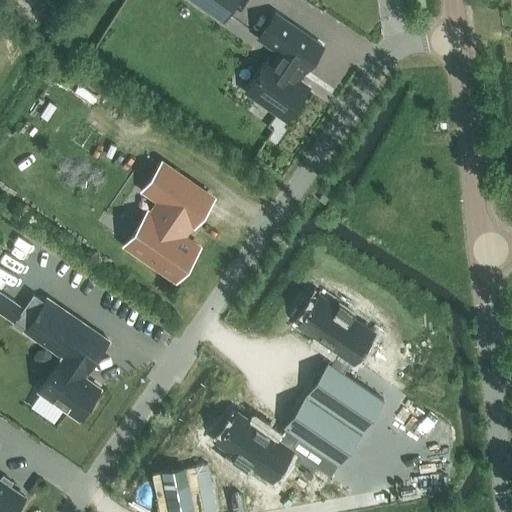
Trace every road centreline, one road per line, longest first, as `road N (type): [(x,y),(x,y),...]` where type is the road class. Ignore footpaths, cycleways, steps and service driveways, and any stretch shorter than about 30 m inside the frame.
road 1 (residential): [(453,37),(393,52),(72,511)]
road 2 (tertiary): [(506,511),(475,249)]
road 3 (tertiary): [(475,249),(453,37)]
